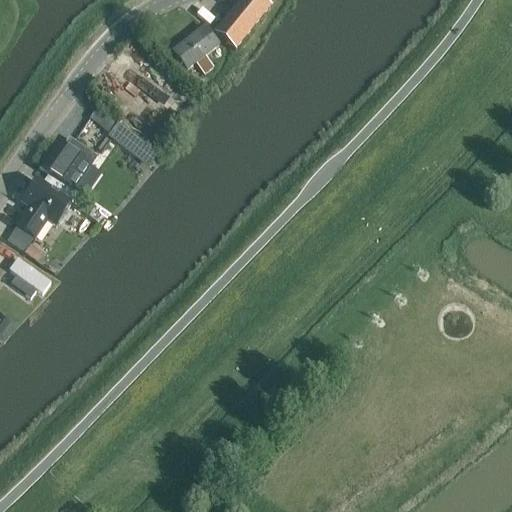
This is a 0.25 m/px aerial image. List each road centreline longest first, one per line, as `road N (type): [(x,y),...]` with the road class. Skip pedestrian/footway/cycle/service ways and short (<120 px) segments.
road 1 (unclassified): [(0,501),(207,303),(408,90),(477,0)]
road 2 (tertiary): [(0,195),(106,50),(173,0)]
